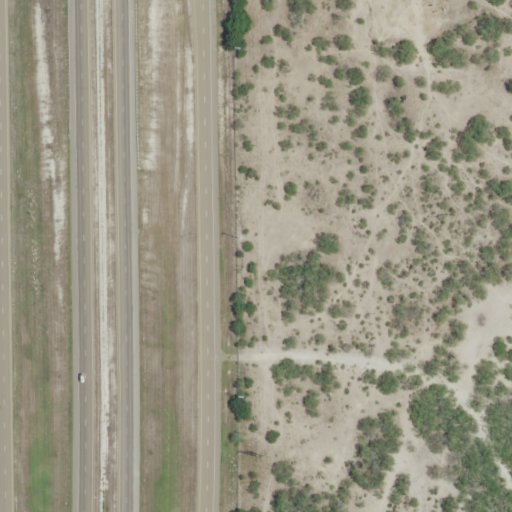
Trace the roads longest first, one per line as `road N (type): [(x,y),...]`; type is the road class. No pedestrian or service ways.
road 1 (trunk): [(128,511),(122,0)]
road 2 (trunk): [(78,0),(83,511)]
road 3 (trunk): [(205,511),(203,0)]
road 4 (trunk): [(0,22),(7,511)]
